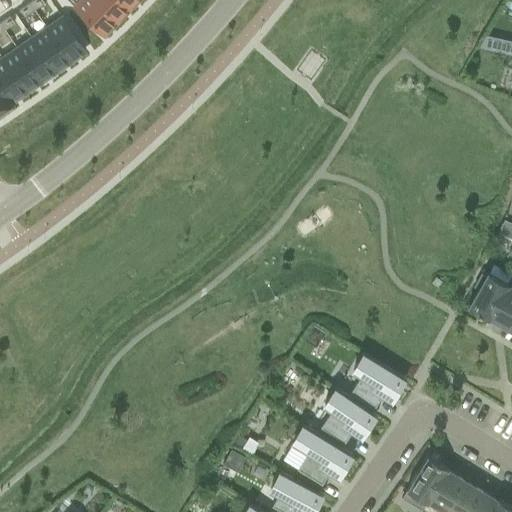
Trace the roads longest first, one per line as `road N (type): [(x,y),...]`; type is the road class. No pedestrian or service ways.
road 1 (unclassified): [(228,0),(102,134),(1,213)]
road 2 (residential): [(350,511),(412,422),(434,415),(511,467)]
